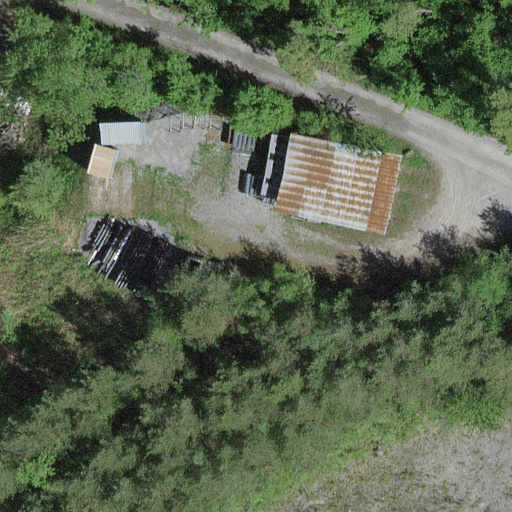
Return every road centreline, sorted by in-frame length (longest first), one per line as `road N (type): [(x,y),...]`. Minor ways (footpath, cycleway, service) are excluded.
road 1 (track): [(511,173),(427,128),(107,0)]
road 2 (track): [(511,218),(376,254),(288,254),(230,235),(199,178)]
